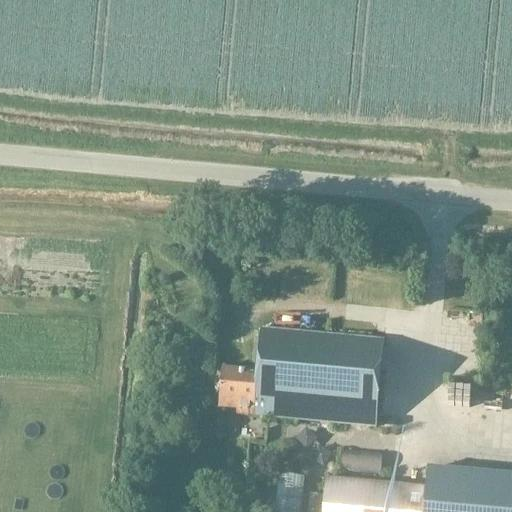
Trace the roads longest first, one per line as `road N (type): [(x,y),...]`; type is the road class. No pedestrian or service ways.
road 1 (unclassified): [(511,202),(0,157)]
road 2 (unknown): [(435,195),(421,353),(426,388),(457,435),(511,453)]
